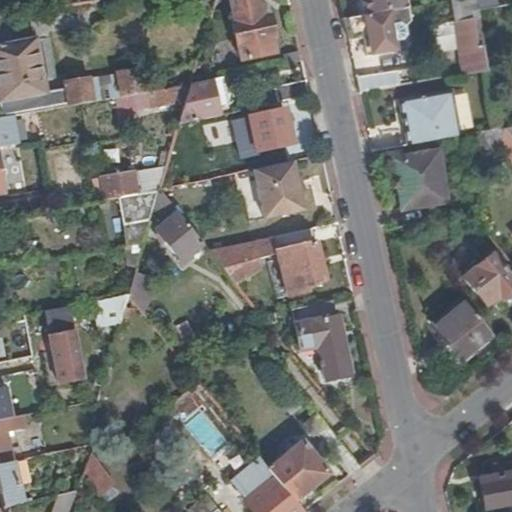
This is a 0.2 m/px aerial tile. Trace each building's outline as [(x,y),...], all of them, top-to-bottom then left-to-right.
[(202,46),(215,0),(201,0),(192,43),(202,46)] [(258,0),(229,0),(233,16),(234,16),(237,26),(233,27),(237,47),(250,44),(250,47),(253,46),(253,44),(274,38),(270,19),(262,20),(258,0)] [(400,0),(360,0),(364,17),(387,13),(402,10),(400,0)] [(462,0),(451,2),(464,76),(488,72),(483,42),(476,43),(470,13),(478,11),(475,0),(462,0)] [(475,0),(478,11),(478,13),(507,9),(505,0),(475,0)] [(483,42),(478,13),(478,11),(470,13),(476,43),(483,42)] [(364,17),(343,20),(348,43),(373,39),(374,43),(392,40),(387,13),(364,17)] [(10,117),(37,113),(93,103),(88,81),(66,85),(66,89),(39,94),(38,88),(43,87),(35,41),(0,47),(0,89),(5,89),(10,117)] [(122,98),(144,94),(140,72),(117,76),(122,98)] [(113,100),(122,98),(117,76),(109,77),(112,95),(113,100)] [(88,81),(93,103),(101,102),(100,97),(97,80),(88,81)] [(211,81),(191,85),(191,87),(186,103),(179,126),(221,117),(211,81)] [(309,97),(306,81),(274,87),(277,105),(309,97)] [(186,103),(191,87),(146,94),(149,109),(186,103)] [(399,103),(407,148),(459,139),(452,94),(399,103)] [(279,112),(277,105),(253,110),(254,118),(250,119),(257,152),(286,145),(283,130),(290,128),(285,110),(279,112)] [(474,164),(494,169),(504,131),(498,132),(481,135),(474,164)] [(511,165),(511,146),(503,155),(511,165)] [(437,154),(415,159),(416,162),(397,166),(406,209),(448,200),(437,154)] [(160,192),(170,190),(178,162),(169,159),(166,168),(158,192),(160,192)] [(304,211),(293,163),(253,172),(264,220),(304,211)] [(101,180),(104,201),(119,198),(158,192),(166,168),(101,180)] [(158,192),(119,198),(130,245),(143,243),(147,232),(149,226),(153,210),(158,192)] [(203,245),(160,192),(158,192),(153,210),(165,224),(157,231),(183,263),(190,259),(188,257),(203,245)] [(323,281),(310,230),(208,252),(235,285),(259,269),(257,258),(277,253),(288,296),(308,290),(307,285),(323,281)] [(502,301),(511,292),(511,280),(492,256),(463,280),(484,307),(486,307),(490,312),(503,302),(502,301)] [(128,296),(138,310),(150,273),(135,269),(128,295),(128,296)] [(511,304),(511,292),(502,301),(503,302),(508,308),(511,304)] [(128,295),(92,303),(97,329),(110,327),(120,323),(128,296),(128,295)] [(350,375),(334,301),(291,310),(300,351),(319,347),(325,380),(350,375)] [(485,341),(491,336),(463,301),(431,327),(459,362),(475,348),(477,350),(486,342),(485,341)] [(73,331),(49,336),(59,385),(83,379),(73,331)] [(97,401),(103,381),(96,379),(89,402),(97,401)] [(0,394),(0,420),(12,418),(6,393),(0,394)] [(0,464),(10,462),(4,434),(25,429),(22,416),(12,418),(0,420),(0,464)] [(350,475),(360,467),(340,442),(330,451),(350,475)] [(304,511),(323,497),(314,486),(329,474),(303,443),(269,469),(304,511)] [(89,457),(81,478),(97,497),(110,486),(112,484),(89,457)] [(253,511),(304,511),(269,469),(260,458),(253,465),(260,474),(263,477),(265,475),(269,481),(257,491),(245,502),(253,511)] [(481,483),(485,508),(508,504),(509,511),(511,511),(511,459),(492,464),(496,480),(481,483)] [(0,509),(6,508),(24,504),(14,461),(10,462),(0,464),(0,509)] [(250,482),(257,491),(269,481),(265,475),(263,477),(260,474),(250,482)] [(97,497),(103,505),(116,494),(110,486),(97,497)] [(52,511),(67,511),(75,493),(59,496),(52,511)] [(187,511),(219,511),(204,494),(185,510),(187,511)]
